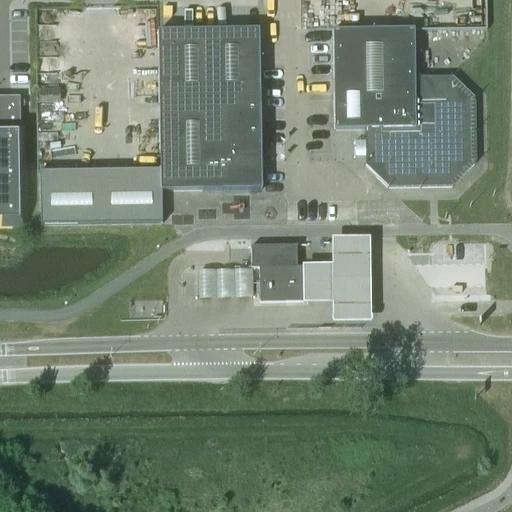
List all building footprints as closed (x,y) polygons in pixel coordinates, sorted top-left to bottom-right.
[(258,31),(156,33),(158,172),(158,193),(160,193),(169,193),(219,192),(260,191),(259,68),(258,50),(258,31)] [(413,31),(331,32),(332,81),(332,132),(363,131),(364,167),(387,190),(451,189),(474,166),(473,101),(450,79),(414,79),(413,31)] [(0,229),(26,229),(25,125),(23,125),(23,108),(23,103),(23,95),(0,94),(0,229)] [(369,240),(331,240),(331,267),(303,267),(303,305),(332,305),(332,324),(370,324),(369,240)] [(295,248),(249,248),(249,250),(249,266),(249,271),(258,271),(258,305),(300,304),(303,304),(303,287),(303,269),(299,269),(295,269),(295,267),(295,266),(295,252),(295,248)] [(197,272),(197,301),(251,301),(251,272),(197,272)]
